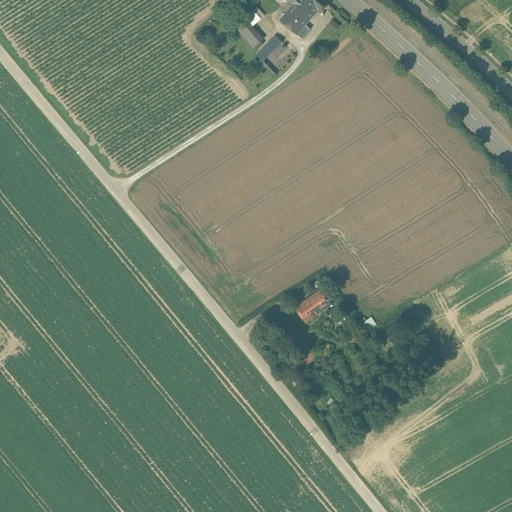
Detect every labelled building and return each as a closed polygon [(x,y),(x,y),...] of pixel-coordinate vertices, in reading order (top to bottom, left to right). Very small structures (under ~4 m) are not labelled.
[(295,0),(292,4),(294,5),(293,6),(294,6),(281,21),(297,34),(305,25),(311,18),(310,17),(318,10),(306,0),(295,0)] [(329,4),(325,0),(306,0),(318,10),(321,12),(329,4)] [(260,10),(247,21),(252,27),(265,16),(260,10)] [(252,27),(247,21),(238,29),(254,48),(263,40),(252,27)] [(305,25),(297,34),(302,39),(310,29),(305,25)] [(296,56),(276,36),(257,55),(276,75),(296,56)] [(358,43),(135,189),(145,204),(368,58),(358,43)] [(373,58),(150,204),(160,219),(383,73),(373,58)] [(391,72),(168,218),(178,233),(401,87),(391,72)] [(322,289),(295,307),(306,322),(332,304),(322,289)] [(363,322),(366,329),(376,324),(372,317),(363,322)] [(283,333),(291,326),(288,322),(279,329),(283,333)] [(302,340),(291,326),(283,333),(294,347),(302,340)] [(302,340),(294,347),(302,355),(310,349),(302,340)]
